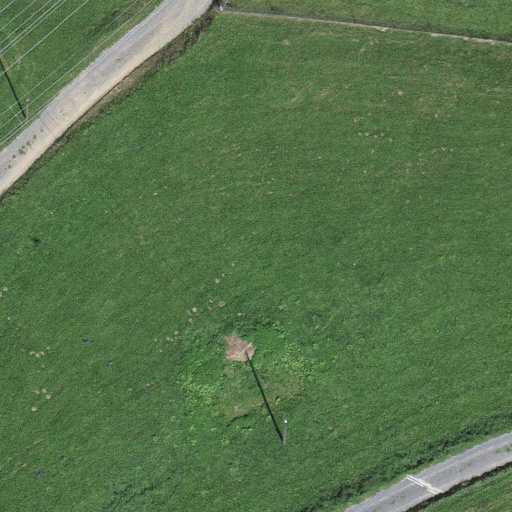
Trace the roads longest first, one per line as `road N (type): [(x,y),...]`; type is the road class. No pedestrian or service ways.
road 1 (track): [(189,0),(0,176)]
road 2 (track): [(370,511),(511,444)]
